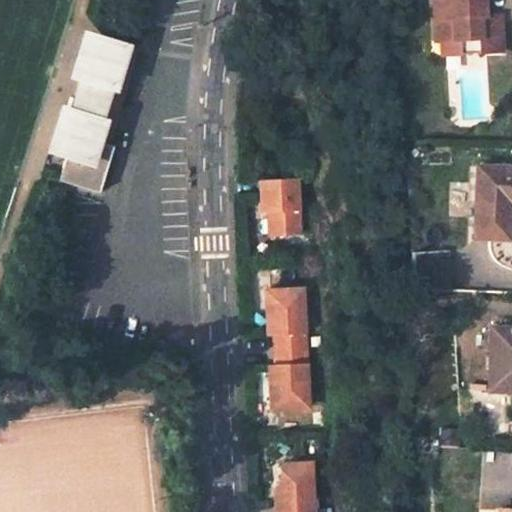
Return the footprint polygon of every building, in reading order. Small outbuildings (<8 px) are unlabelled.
[(437,19),(435,0),(426,0),(428,19),(437,19)] [(478,1),(478,0),(435,0),(437,19),(428,19),(430,44),(454,43),(474,42),(475,55),(498,53),(494,17),(480,18),(475,18),(475,12),(472,12),(471,1),(478,1)] [(480,18),(478,1),(471,1),(472,12),(475,12),(475,18),(480,18)] [(108,125),(114,106),(120,108),(122,100),(123,98),(138,51),(93,37),(82,76),(84,76),(85,76),(89,78),(79,114),(73,113),(71,112),(70,112),(60,150),(60,151),(68,153),(60,180),(95,191),(101,193),(115,147),(108,145),(114,127),(108,125)] [(456,56),(475,55),(474,42),(454,43),(456,56)] [(84,76),(73,113),(79,114),(89,78),(85,76),(84,76)] [(114,127),(120,108),(114,106),(108,125),(114,127)] [(511,201),(511,166),(478,166),(475,236),(508,237),(510,201),(511,201)] [(296,178),(257,180),(259,214),(266,214),(267,237),(298,235),(296,178)] [(446,290),(444,250),(411,252),(413,289),(446,290)] [(300,288),(262,290),(262,297),(269,297),(301,295),(300,288)] [(271,335),(273,364),(274,387),(267,388),(268,411),(306,410),(301,295),(269,297),(262,297),(263,311),(270,310),(271,335)] [(511,390),(511,327),(490,327),(488,389),(511,390)] [(274,387),(273,364),(266,365),(267,388),(274,387)] [(159,379),(147,380),(148,389),(160,389),(159,379)] [(310,511),(310,488),(309,463),(278,465),(278,490),(271,490),(271,507),(279,506),(279,511),(310,511)]
